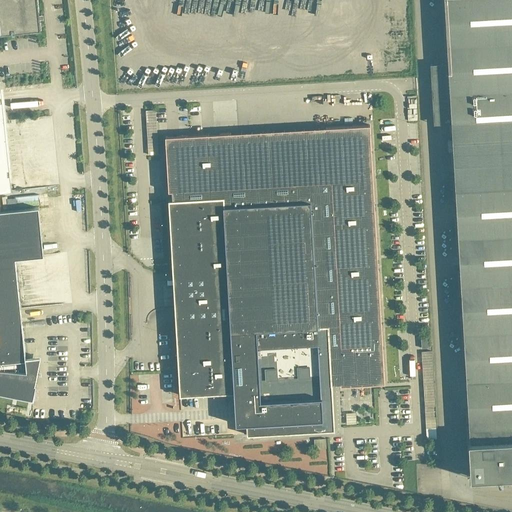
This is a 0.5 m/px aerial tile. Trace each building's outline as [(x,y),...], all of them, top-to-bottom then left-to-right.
[(4,121),(0,81),(0,35),(12,34),(11,31),(14,30),(14,34),(26,33),(41,32),(40,20),(41,20),(41,16),(39,16),(39,13),(37,0),(0,0),(0,192),(11,191),(4,121)] [(175,0),(179,57),(182,57),(183,75),(204,74),(204,76),(371,67),(371,58),(403,56),(399,0),(175,0)] [(511,0),(444,0),(448,64),(451,124),(466,379),(511,377),(511,0)] [(384,384),(370,125),(168,137),(165,137),(168,192),(172,192),(172,200),(168,200),(172,262),(172,273),(172,274),(174,309),(175,322),(176,338),(180,396),(234,393),(236,425),(246,424),(247,435),(335,430),(332,384),(340,384),(340,386),(384,384)] [(35,385),(41,357),(26,359),(20,309),(20,308),(15,259),(43,256),(43,255),(39,210),(38,207),(0,211),(0,394),(33,401),(36,385),(35,385)] [(511,377),(466,379),(470,442),(468,442),(470,479),(511,476),(511,377)]
